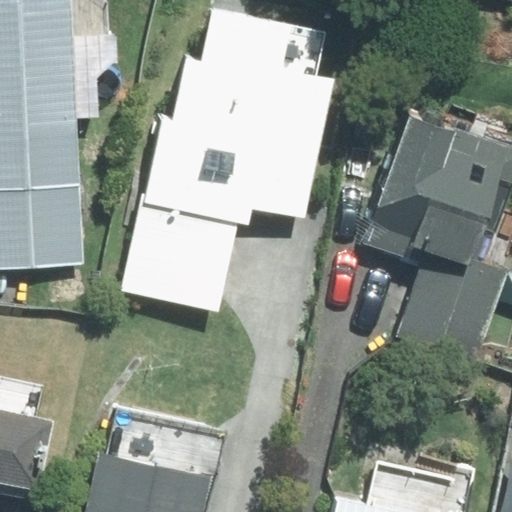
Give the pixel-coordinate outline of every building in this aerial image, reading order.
[(0,0),(0,263),(77,258),(58,0),(0,0)] [(355,242),(416,262),(390,338),(471,365),(504,265),(479,257),(511,158),(511,153),(398,115),(355,242)] [(481,347),(476,367),(506,375),(511,355),(481,347)] [(194,476),(207,414),(117,395),(104,458),(90,455),(77,511),(196,511),(204,478),(194,476)] [(0,411),(0,486),(27,492),(42,420),(0,411)] [(393,511),(330,498),(326,511),(393,511)]
